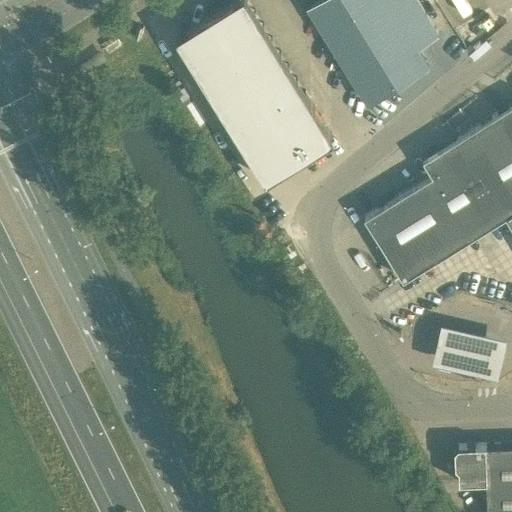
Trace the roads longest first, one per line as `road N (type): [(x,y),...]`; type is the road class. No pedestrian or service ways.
road 1 (unclassified): [(511,408),(422,406),(400,389),(311,231),(329,189),(511,38)]
road 2 (primary): [(191,511),(0,121)]
road 3 (primary): [(0,255),(125,511)]
